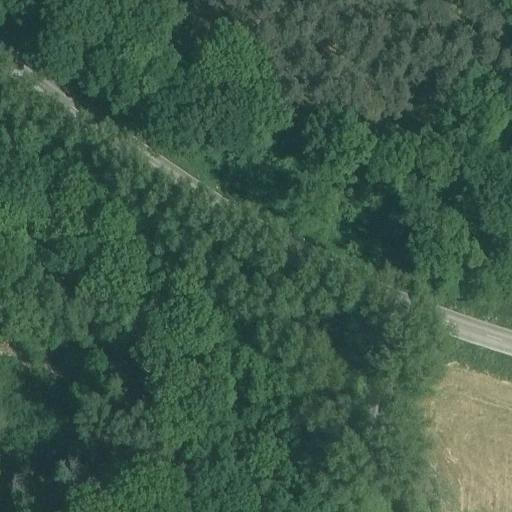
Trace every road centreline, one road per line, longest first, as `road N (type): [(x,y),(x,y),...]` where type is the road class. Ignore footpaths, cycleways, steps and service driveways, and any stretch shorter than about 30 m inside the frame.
road 1 (tertiary): [(511,343),(336,279),(0,50)]
road 2 (track): [(399,306),(380,383),(380,511)]
